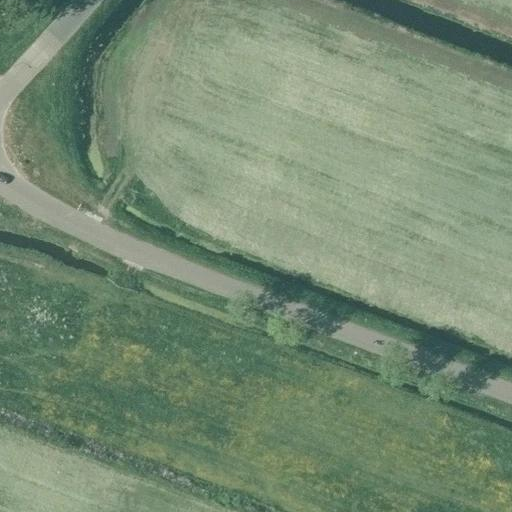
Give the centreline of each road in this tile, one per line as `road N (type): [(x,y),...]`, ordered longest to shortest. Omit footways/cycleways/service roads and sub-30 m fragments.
road 1 (tertiary): [(511,393),(129,249),(32,201),(0,175)]
road 2 (tertiary): [(0,99),(89,0)]
